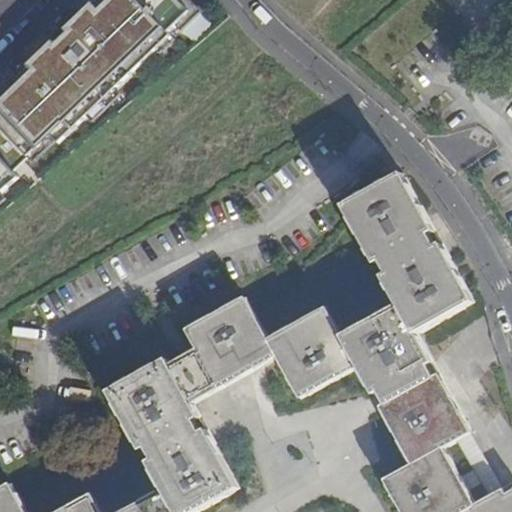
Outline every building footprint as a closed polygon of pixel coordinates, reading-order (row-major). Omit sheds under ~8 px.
[(103,0),(0,98),(0,203),(197,17),(180,0),(103,0)] [(511,511),(511,493),(508,495),(506,490),(477,506),(461,477),(445,449),(458,441),(473,433),(441,376),(436,379),(429,366),(434,363),(418,335),(475,302),(451,259),(443,244),(438,247),(431,235),(436,233),(429,219),(428,218),(404,175),(347,207),(379,265),(384,262),(391,274),(386,276),(386,277),(402,305),(387,314),(344,338),(336,323),(328,309),(271,341),(269,339),(247,299),(190,331),(200,350),(172,366),(170,361),(112,393),(144,451),(149,448),(156,459),(151,462),(151,463),(158,474),(167,491),(152,500),(129,511),(103,511),(101,509),(94,495),(63,511),(27,511),(13,485),(0,492),(0,511),(199,511),(241,489),(215,442),(208,430),(203,433),(197,421),(202,418),(194,404),(280,356),(303,399),(361,367),(376,395),(381,392),(388,405),(383,408),(415,465),(387,481),(404,511),(511,511)] [(386,277),(328,309),(336,323),(378,299),(387,314),(402,305),(386,277)] [(473,433),(458,441),(474,470),(461,477),(477,506),(506,490),(473,433)] [(151,463),(94,495),(101,509),(144,485),(152,500),(167,491),(158,474),(151,463)]
